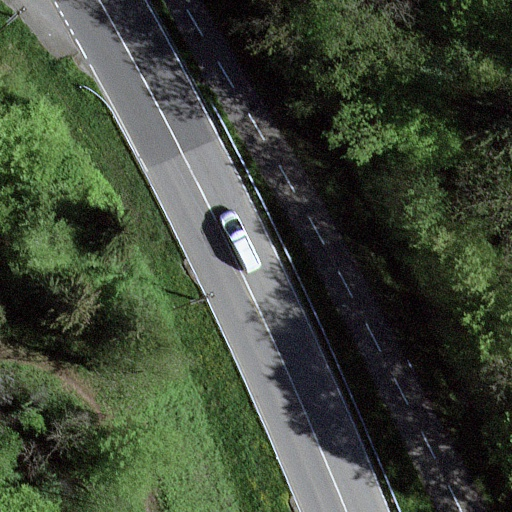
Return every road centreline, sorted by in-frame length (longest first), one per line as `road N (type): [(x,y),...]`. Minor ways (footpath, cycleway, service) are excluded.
road 1 (primary): [(100,0),(235,260),(346,511)]
road 2 (track): [(0,92),(123,39)]
